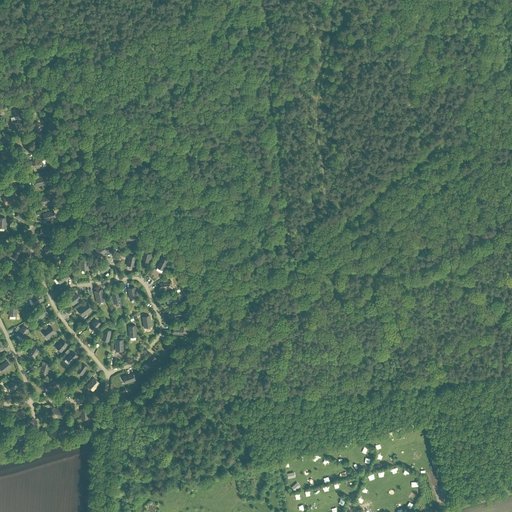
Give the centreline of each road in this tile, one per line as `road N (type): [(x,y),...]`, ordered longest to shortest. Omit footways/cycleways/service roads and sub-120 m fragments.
road 1 (track): [(146,398),(352,391),(511,368)]
road 2 (track): [(146,398),(419,159)]
road 3 (residential): [(118,279),(70,286),(51,299),(108,374)]
road 4 (track): [(290,271),(275,107)]
road 5 (residential): [(108,374),(136,360),(161,330),(146,286),(118,279)]
road 6 (track): [(102,511),(108,440),(146,398)]
road 7 (track): [(419,159),(511,77)]
road 8 (residential): [(0,171),(14,164),(26,172),(35,218),(25,236),(0,241)]
